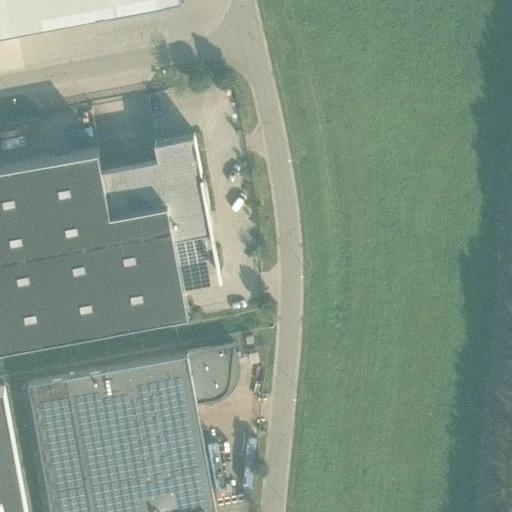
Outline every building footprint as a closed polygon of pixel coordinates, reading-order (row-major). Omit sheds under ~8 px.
[(0,0),(0,31),(169,0),(0,0)] [(0,343),(189,309),(175,235),(198,231),(196,221),(201,214),(212,212),(204,173),(203,173),(195,132),(166,137),(165,132),(156,134),(157,139),(156,139),(159,156),(103,166),(99,145),(0,163),(0,343)] [(200,511),(217,509),(197,401),(214,398),(218,397),(225,392),(228,388),(230,384),(231,377),(235,341),(28,380),(52,511),(200,511)] [(373,357),(360,496),(460,505),(473,366),(373,357)] [(0,511),(28,511),(5,383),(0,383),(0,511)]
